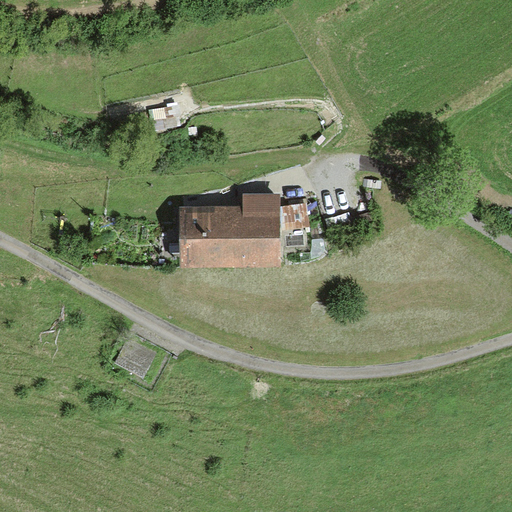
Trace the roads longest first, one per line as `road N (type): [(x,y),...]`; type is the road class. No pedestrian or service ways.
road 1 (residential): [(0,239),(139,320),(215,353),(298,374),(405,369),(511,340)]
road 2 (track): [(0,141),(133,170),(259,153),(306,155)]
